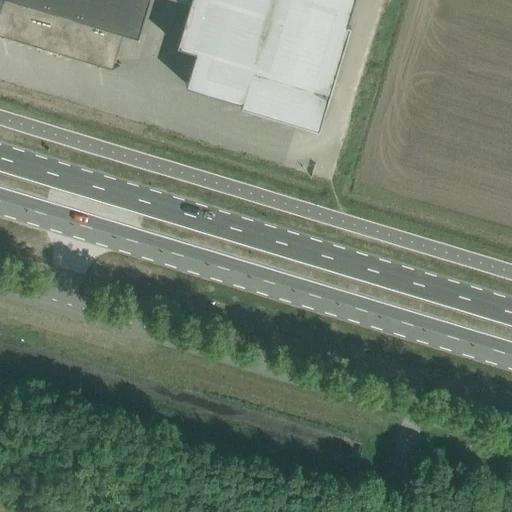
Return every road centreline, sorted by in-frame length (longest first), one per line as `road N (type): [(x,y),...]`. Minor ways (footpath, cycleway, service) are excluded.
road 1 (primary): [(0,201),(511,357)]
road 2 (primary): [(511,311),(0,155)]
road 3 (unclassified): [(511,440),(0,285)]
